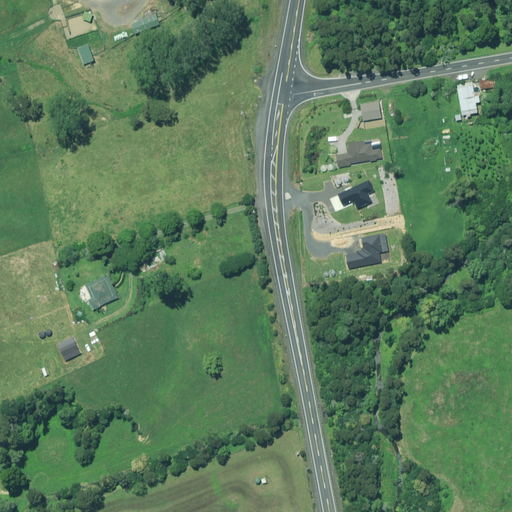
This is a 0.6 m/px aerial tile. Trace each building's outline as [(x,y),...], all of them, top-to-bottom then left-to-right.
[(94,15),(86,12),(83,19),(91,22),(94,15)] [(161,25),(157,14),(132,24),(136,35),(161,25)] [(94,61),(88,45),(78,48),(84,65),(94,61)] [(495,79),(480,81),(481,90),(496,88),(495,79)] [(476,96),(474,85),(459,88),(464,115),(468,115),(468,118),(472,117),(472,114),(480,113),(478,103),(482,102),(480,95),(476,96)] [(382,118),(379,102),(361,105),(364,121),(382,118)] [(463,115),(452,116),(453,124),(464,122),(463,115)] [(119,298),(108,275),(87,285),(93,298),(89,300),(91,305),(93,310),(94,309),(119,298)]
